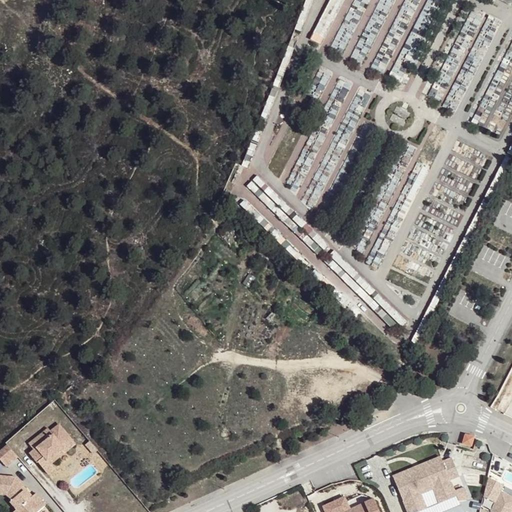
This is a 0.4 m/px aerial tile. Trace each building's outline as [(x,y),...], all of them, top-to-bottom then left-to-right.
[(323,260),(395,331),(405,321),(334,249),(323,260)] [(27,457),(32,462),(35,459),(39,463),(36,465),(40,469),(43,473),(50,467),(49,466),(47,463),(62,450),(60,448),(69,440),(56,426),(47,433),(44,430),(26,446),(32,452),(27,457)] [(74,446),(69,440),(60,448),(62,450),(47,463),(49,466),(74,446)] [(0,459),(6,466),(18,457),(6,443),(0,448),(0,459)] [(389,475),(391,481),(448,457),(446,452),(389,475)] [(448,457),(391,481),(404,511),(411,511),(423,507),(418,492),(430,488),(436,502),(453,495),(456,500),(464,499),(465,495),(461,485),(451,489),(447,479),(456,475),(452,466),(448,457)] [(53,471),(50,467),(43,473),(46,476),(53,471)] [(0,473),(0,494),(4,496),(9,500),(7,503),(13,509),(15,511),(33,511),(43,504),(33,492),(30,495),(27,498),(20,490),(23,488),(12,475),(0,473)] [(30,495),(23,488),(20,490),(27,498),(30,495)] [(491,510),(489,511),(511,511),(511,505),(511,508),(511,511),(505,511),(511,498),(511,495),(496,488),(487,507),(491,510)] [(346,511),(340,511),(341,511),(339,511),(365,511),(361,503),(347,509),(348,511),(346,511)]
